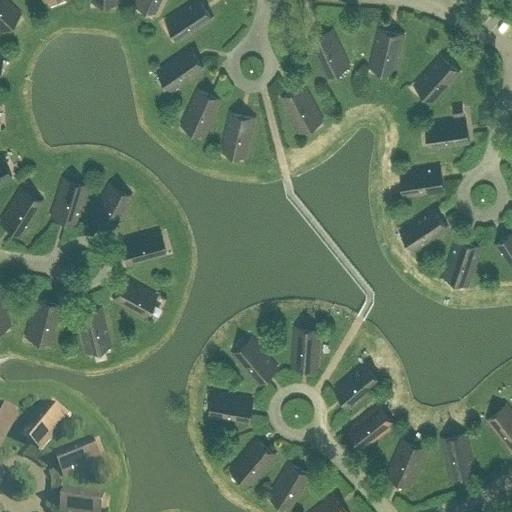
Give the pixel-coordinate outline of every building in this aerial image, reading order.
[(0,0),(0,26),(16,10),(5,0),(0,0)] [(137,0),(160,10),(164,0),(137,0)] [(183,38),(212,19),(199,0),(194,0),(169,17),(183,38)] [(403,35),(379,29),(371,63),(395,68),(403,35)] [(332,31),(309,41),(324,72),(347,61),(332,31)] [(175,88),(203,68),(189,48),(161,67),(175,88)] [(459,73),(440,56),(417,81),(436,98),(459,73)] [(298,128),(320,116),(303,85),(281,98),(298,128)] [(207,131),(220,99),(198,89),(184,120),(207,131)] [(463,105),(452,106),(453,116),(464,115),(463,105)] [(247,152),(254,118),(230,113),(222,146),(247,152)] [(434,148),(468,143),(464,118),(430,123),(434,148)] [(409,196),(443,190),(439,166),(405,171),(409,196)] [(75,222),(85,189),(61,182),(50,215),(75,222)] [(112,230),(128,199),(106,187),(90,218),(112,230)] [(0,221),(21,234),(39,205),(18,192),(0,219),(0,221)] [(418,248),(446,228),(432,208),(404,227),(418,248)] [(127,264),(159,255),(152,231),(120,240),(127,264)] [(511,270),(511,232),(495,245),(511,270)] [(469,280),(480,247),(456,239),(445,272),(469,280)] [(143,316),(155,294),(125,278),(113,300),(143,316)] [(51,338),(59,304),(35,298),(26,331),(51,338)] [(84,346),(108,341),(100,307),(76,313),(84,346)] [(317,367),(319,333),(294,331),(292,365),(317,367)] [(258,383),(277,367),(255,341),(235,357),(258,383)] [(351,407),(377,385),(361,366),(335,388),(351,407)] [(248,423),(252,398),(218,392),(214,417),(248,423)] [(364,448),(391,427),(375,407),(348,428),(364,448)] [(511,450),(511,449),(511,411),(509,408),(490,423),(511,450)] [(39,451),(61,425),(42,409),(20,435),(39,451)] [(0,445),(13,422),(0,415),(0,445)] [(450,476),(474,470),(467,436),(442,442),(450,476)] [(253,481),(275,455),(256,439),(234,465),(253,481)] [(63,479),(95,466),(85,442),(53,455),(63,479)] [(410,484),(424,453),(401,443),(387,474),(410,484)] [(293,504),(311,475),(289,462),(271,491),(293,504)] [(94,511),(97,496),(63,491),(59,511),(94,511)] [(346,511),(332,495),(311,511),(346,511)]
